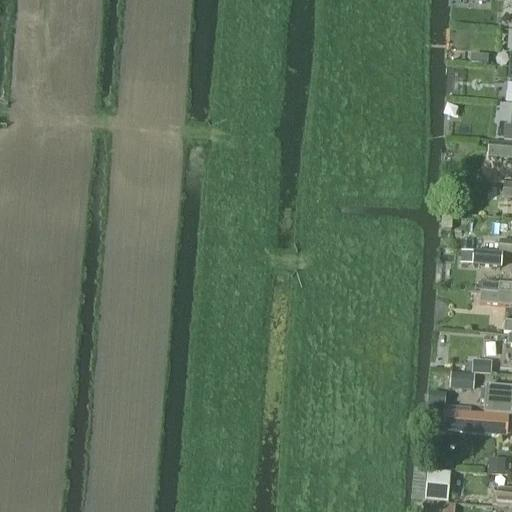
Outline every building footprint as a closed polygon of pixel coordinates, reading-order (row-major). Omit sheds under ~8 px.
[(511,147),(487,146),(486,161),(511,162),(511,147)] [(502,195),(503,186),(504,185),(488,184),(487,194),(502,195)] [(511,202),(511,186),(503,186),(502,202),(511,202)] [(440,233),(441,233),(451,233),(452,218),(441,217),(440,233)] [(497,256),(497,257),(501,257),(504,258),(511,258),(511,242),(498,242),(497,256)] [(472,255),(472,269),(500,271),(501,257),(497,257),(497,256),(472,255)] [(498,287),(497,297),(511,298),(511,277),(511,284),(511,288),(498,287)] [(478,296),(477,307),(511,309),(511,308),(511,307),(511,298),(497,297),(478,296)] [(451,377),(450,392),(474,394),(475,379),(451,377)] [(511,390),(486,389),(484,414),(489,415),(509,416),(510,410),(511,410),(511,390)] [(441,434),(480,437),(481,417),(469,416),(454,415),(447,414),(444,414),(442,414),(442,415),(441,433),(441,434)] [(504,477),(505,462),(488,460),(487,476),(504,477)] [(426,473),(423,504),(448,506),(450,483),(450,475),(426,473)] [(491,510),(496,511),(496,510),(511,511),(511,493),(492,493),(491,510)]
